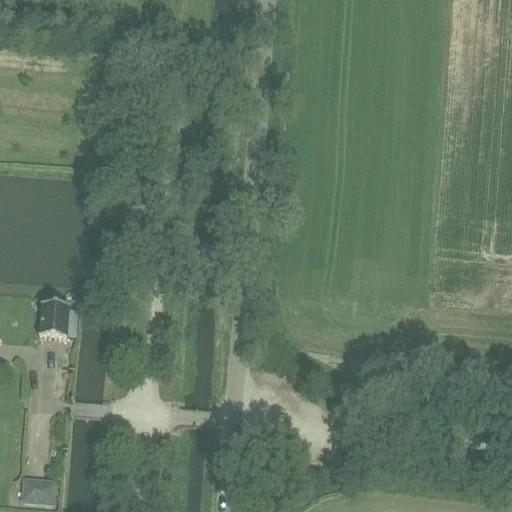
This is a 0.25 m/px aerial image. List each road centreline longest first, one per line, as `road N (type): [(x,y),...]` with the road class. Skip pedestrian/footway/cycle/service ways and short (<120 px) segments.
road 1 (unclassified): [(224,511),(269,0)]
road 2 (track): [(175,114),(144,416)]
road 3 (track): [(511,447),(234,423)]
